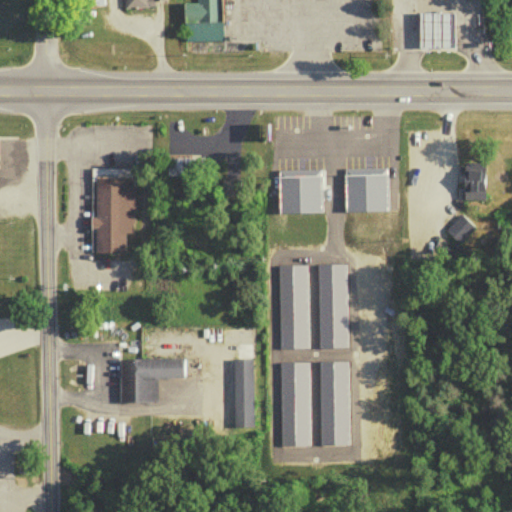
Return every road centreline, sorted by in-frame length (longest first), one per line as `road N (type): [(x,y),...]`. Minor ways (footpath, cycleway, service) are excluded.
road 1 (residential): [(53,511),(47,0)]
road 2 (primary): [(0,95),(511,95)]
